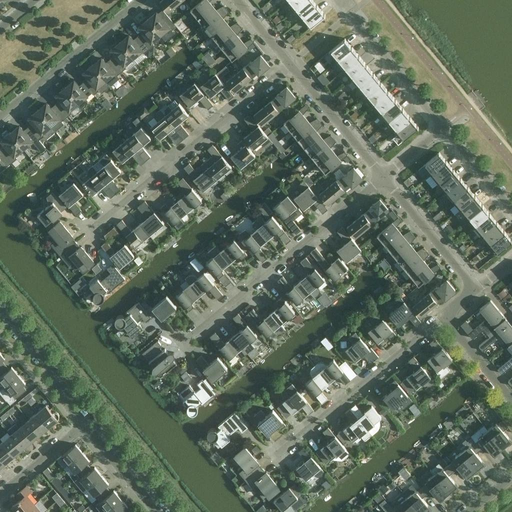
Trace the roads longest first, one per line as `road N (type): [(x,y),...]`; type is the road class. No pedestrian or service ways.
road 1 (residential): [(89,223),(288,60)]
road 2 (residential): [(185,336),(382,175)]
road 3 (residential): [(280,449),(442,313)]
road 4 (residential): [(0,117),(138,0)]
road 5 (residential): [(382,175),(288,60)]
road 6 (residential): [(474,287),(382,175)]
road 7 (tertiary): [(84,425),(0,307)]
road 8 (residential): [(442,129),(359,23)]
